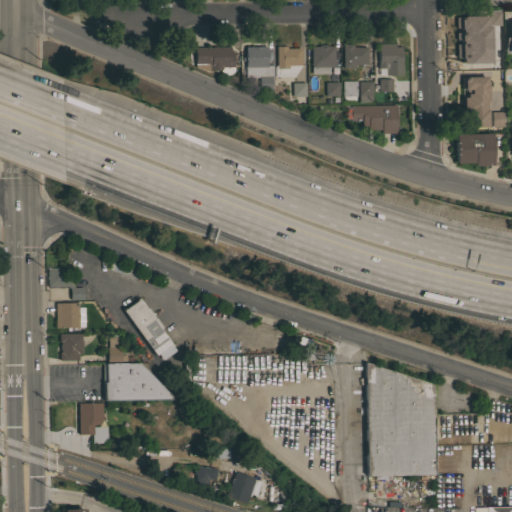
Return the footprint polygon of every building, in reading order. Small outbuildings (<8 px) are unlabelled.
[(446,25),(446,11),(455,11),(455,25),(446,25)] [(461,26),(461,17),(473,17),(473,13),(482,13),(482,16),(489,16),(490,26),(484,26),(484,37),(473,37),(472,25),(461,26)] [(487,13),(488,26),(498,26),(497,13),(487,13)] [(377,43),(393,43),(393,47),(400,47),(400,64),(401,64),(401,75),(384,75),(384,68),(377,68),(377,43)] [(333,66),(328,66),(328,73),(310,73),(309,46),(317,46),(317,45),(319,45),(319,44),(325,44),(325,45),(327,45),(327,46),(333,46),(333,66)] [(366,64),(353,64),(353,70),(342,70),(341,44),(352,44),(352,47),(366,46),(366,64)] [(266,46),(266,64),(272,64),(272,90),(258,90),(258,77),(244,77),(244,46),(266,46)] [(273,76),(273,66),(275,65),(275,46),(285,46),(285,48),(300,48),(300,65),(293,76),(273,76)] [(209,70),(209,63),(193,64),(193,47),(228,47),(228,53),(232,53),(233,70),(232,72),(230,74),(228,74),(220,75),(219,70),(209,70)] [(467,72),(484,72),(484,86),(467,87),(467,72)] [(391,91),(377,91),(377,79),(391,78),(391,91)] [(481,128),(481,79),(457,78),(456,90),(458,90),(458,128),(481,128)] [(324,96),(324,82),(337,81),(338,95),(324,96)] [(355,96),(354,96),(354,102),(342,102),(342,96),(341,96),(341,81),(355,81),(355,96)] [(357,81),(370,81),(371,101),(369,101),(369,102),(357,102),(357,81)] [(304,96),(291,96),(290,82),(304,82),(304,96)] [(471,130),(471,117),(480,117),(480,113),(483,112),(482,109),(481,109),(481,90),(493,90),(494,101),(501,101),(501,113),(496,113),(497,130),(471,130)] [(395,104),(395,132),(380,133),(380,129),(366,129),(366,128),(360,128),(360,120),(350,120),(349,105),(395,104)] [(491,165),(473,165),(473,163),(454,163),(454,133),(491,133),(491,165)] [(56,286),(56,287),(52,287),(52,286),(46,286),(46,279),(45,279),(45,276),(46,276),(46,268),(69,267),(69,279),(71,279),(71,282),(70,282),(70,284),(74,287),(82,287),(82,300),(69,300),(69,288),(66,286),(56,286)] [(52,289),(52,300),(65,301),(65,290),(52,289)] [(174,350),(161,359),(157,353),(154,355),(121,310),(137,299),(174,350)] [(54,302),(77,302),(77,326),(54,327),(54,302)] [(80,333),(80,341),(81,341),(81,347),(80,347),(80,353),(77,353),(77,360),(58,360),(58,352),(60,352),(60,350),(59,350),(59,344),(60,344),(60,342),(58,342),(58,333),(80,333)] [(120,354),(125,354),(125,361),(106,361),(106,347),(107,347),(107,337),(113,337),(113,334),(116,334),(116,337),(118,337),(118,347),(120,347),(120,354)] [(432,474),(365,475),(363,362),(431,384),(432,474)] [(169,399),(103,400),(103,382),(102,382),(102,363),(138,363),(169,395),(169,399)] [(295,390),(312,389),(313,410),(296,411),(296,413),(276,414),(275,398),(286,397),(286,398),(296,398),(295,390)] [(77,403),(100,402),(101,416),(103,416),(103,420),(101,420),(99,420),(99,424),(91,424),(91,426),(106,426),(106,443),(91,443),(91,434),(77,434),(77,403)] [(206,486),(193,484),(194,474),(193,474),(193,470),(195,471),(196,465),(215,468),(213,479),(207,479),(206,486)] [(254,478),(254,479),(261,482),(258,492),(257,492),(255,495),(248,493),(245,503),(225,496),(234,471),(254,478)]
